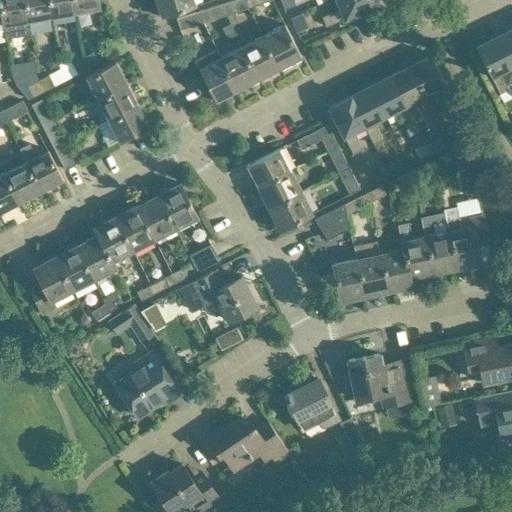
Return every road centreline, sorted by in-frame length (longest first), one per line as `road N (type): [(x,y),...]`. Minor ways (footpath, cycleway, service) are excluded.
road 1 (residential): [(191,149),(414,31),(455,25),(504,0)]
road 2 (residential): [(121,456),(310,336)]
road 3 (residential): [(310,336),(191,149)]
road 4 (residential): [(0,247),(191,149)]
road 5 (residential): [(310,336),(511,289)]
road 6 (residential): [(191,149),(119,0)]
